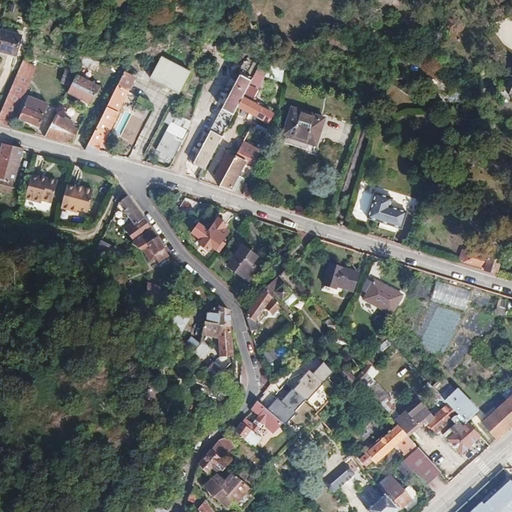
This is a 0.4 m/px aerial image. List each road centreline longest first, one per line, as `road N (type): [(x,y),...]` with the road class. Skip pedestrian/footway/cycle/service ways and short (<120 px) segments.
road 1 (residential): [(235,309),(251,396),(193,464),(176,511)]
road 2 (residential): [(321,228),(511,289)]
road 3 (residential): [(133,169),(321,228)]
road 4 (residential): [(133,169),(135,192),(235,309)]
road 5 (residential): [(0,135),(133,169)]
